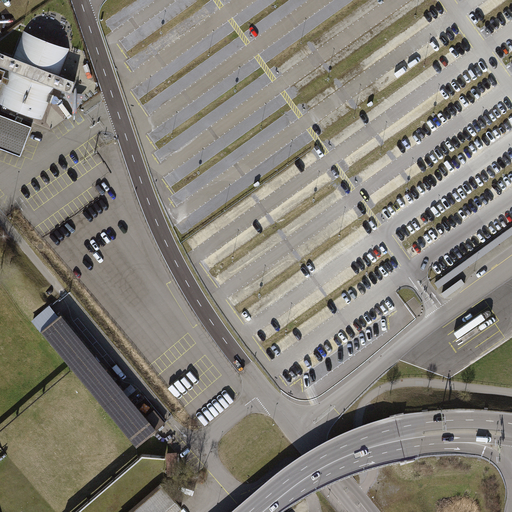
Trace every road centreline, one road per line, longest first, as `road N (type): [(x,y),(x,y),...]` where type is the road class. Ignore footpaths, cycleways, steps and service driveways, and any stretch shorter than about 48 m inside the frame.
road 1 (secondary): [(511,422),(450,420),(372,433),(301,469),(254,511)]
road 2 (secondary): [(259,511),(375,455),(456,442)]
road 3 (unknown): [(330,159),(217,0)]
